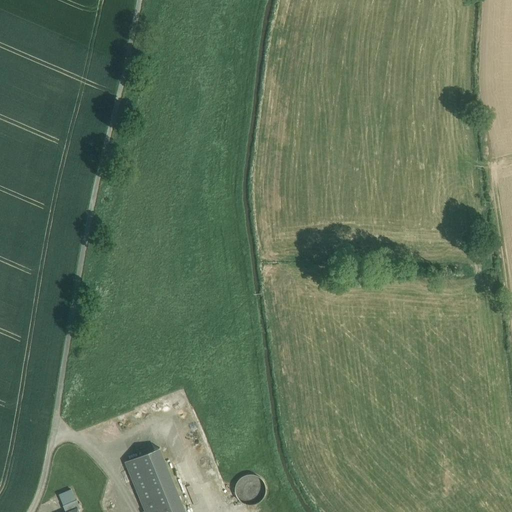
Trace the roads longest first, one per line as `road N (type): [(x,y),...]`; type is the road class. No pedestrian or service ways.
road 1 (track): [(31,511),(138,0)]
road 2 (track): [(511,160),(493,168),(511,324)]
